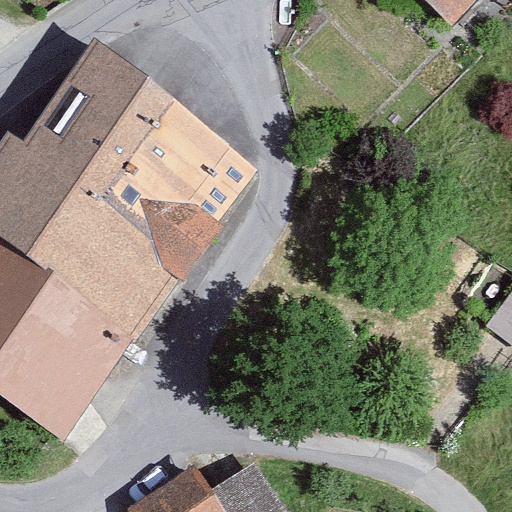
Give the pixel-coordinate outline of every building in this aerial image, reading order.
[(426,0),(463,34),(494,0),(426,0)] [(177,109),(104,56),(33,151),(17,138),(0,160),(0,237),(66,285),(146,342),(194,274),(146,238),(104,207),(145,153),(177,109)] [(267,175),(177,109),(145,153),(104,207),(146,238),(194,274),(267,175)] [(66,285),(0,237),(0,402),(68,451),(146,342),(66,285)] [(197,470),(127,511),(289,511),(260,463),(210,492),(197,470)]
